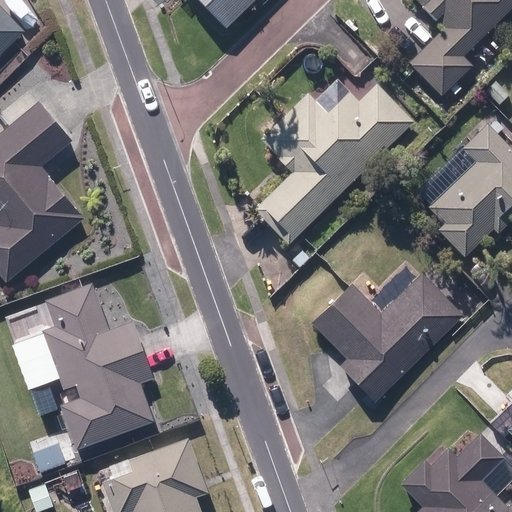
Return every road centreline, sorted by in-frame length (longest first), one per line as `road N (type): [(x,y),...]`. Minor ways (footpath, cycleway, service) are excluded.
road 1 (residential): [(160,135),(290,511)]
road 2 (residential): [(302,0),(160,135)]
road 3 (residential): [(103,0),(160,135)]
